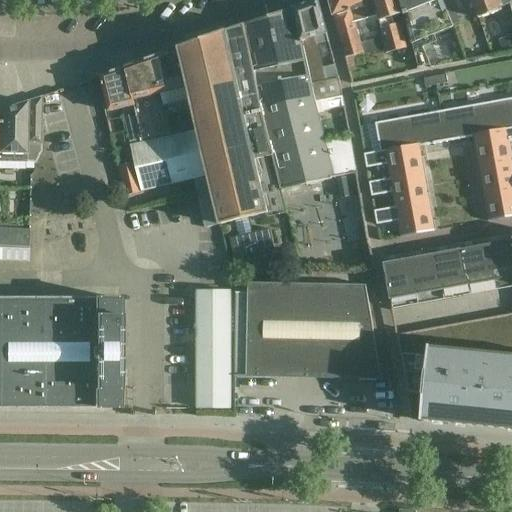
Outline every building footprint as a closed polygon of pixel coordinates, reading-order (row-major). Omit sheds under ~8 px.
[(327,34),(318,0),(295,8),(318,102),(342,97),(339,79),(334,60),(321,63),(314,38),(327,34)] [(379,17),(373,0),(329,0),(338,31),(345,58),(362,55),(386,50),(384,39),(361,44),(357,23),(379,17)] [(403,15),(398,0),(373,0),(379,17),(384,39),(386,50),(387,54),(406,49),(400,25),(394,27),(392,18),(403,15)] [(398,0),(403,15),(412,45),(418,68),(430,66),(420,42),(454,28),(442,0),(398,0)] [(510,0),(472,0),(479,19),(502,11),(501,9),(511,5),(510,0)] [(0,21),(19,22),(20,10),(0,8),(0,21)] [(318,102),(295,8),(243,26),(281,191),(289,189),(332,180),(331,179),(357,174),(350,138),(325,143),(318,102)] [(281,191),(243,26),(180,49),(199,133),(210,178),(221,225),(236,222),(240,237),(231,239),(236,261),(275,251),(270,230),(252,234),(249,219),(267,214),(268,218),(287,214),(281,191)] [(460,33),(441,39),(447,57),(466,51),(460,33)] [(199,133),(180,49),(153,58),(172,139),(199,133)] [(364,66),(362,55),(345,58),(348,68),(364,66)] [(172,139),(153,58),(125,68),(143,145),(172,139)] [(143,145),(125,68),(101,77),(109,112),(122,109),(131,148),(132,148),(143,145)] [(446,75),(435,77),(437,85),(448,83),(446,75)] [(435,77),(424,79),(426,88),(437,85),(435,77)] [(40,151),(41,97),(0,110),(0,160),(35,163),(40,151)] [(475,137),(511,129),(511,99),(442,112),(447,143),(448,142),(474,137),(475,138),(475,137)] [(446,143),(447,143),(442,112),(441,112),(376,124),(381,152),(381,154),(419,147),(419,148),(420,148),(419,147),(446,142),(446,143)] [(511,129),(475,137),(475,140),(475,141),(475,142),(476,142),(477,147),(476,147),(477,149),(478,156),(478,157),(479,157),(480,164),(479,164),(480,165),(511,159),(511,154),(510,143),(511,142),(511,129)] [(210,178),(199,133),(172,139),(143,145),(132,148),(142,193),(195,181),(210,178)] [(420,150),(419,148),(419,147),(381,154),(381,152),(365,155),(367,168),(388,165),(391,179),(391,181),(425,175),(424,174),(423,167),(423,165),(422,166),(421,158),(422,158),(421,157),(420,152),(420,150)] [(511,159),(480,165),(480,166),(481,169),(480,169),(481,171),(482,175),(481,175),(482,177),(483,184),(483,186),(484,186),(485,193),(485,194),(511,188),(511,159)] [(425,176),(425,175),(391,181),(391,179),(369,183),(372,197),(394,193),(396,208),(397,209),(430,203),(429,203),(428,196),(428,195),(428,194),(426,187),(427,187),(426,185),(425,180),(426,180),(425,179),(424,176),(425,176)] [(221,225),(210,178),(195,181),(206,229),(221,225)] [(511,188),(485,194),(486,197),(485,197),(486,199),(487,204),(486,204),(487,205),(488,212),(488,214),(489,214),(490,220),(489,220),(489,222),(511,217),(511,188)] [(430,204),(430,203),(397,209),(396,208),(375,211),(378,225),(399,221),(401,236),(401,238),(435,232),(435,230),(434,230),(433,224),(433,222),(431,215),(432,215),(432,214),(431,214),(430,209),(431,209),(430,207),(429,204),(430,204)] [(29,235),(0,234),(0,247),(27,248),(27,250),(28,250),(29,237),(29,235)] [(511,241),(509,242),(509,241),(507,241),(507,242),(502,243),(502,242),(501,243),(489,245),(488,245),(494,272),(495,282),(511,278),(511,241)] [(495,282),(494,272),(488,245),(483,246),(481,246),(481,247),(476,248),(476,247),(475,247),(475,248),(463,250),(462,250),(468,276),(469,286),(495,282)] [(469,286),(468,276),(462,250),(457,251),(455,251),(450,252),(449,252),(449,253),(437,255),(437,254),(436,254),(442,281),(443,291),(469,286)] [(443,291),(442,281),(436,254),(436,255),(431,256),(431,255),(429,256),(424,257),(423,257),(411,259),(410,259),(416,286),(417,296),(443,291)] [(416,286),(410,259),(410,260),(405,261),(405,260),(403,261),(398,262),(398,261),(397,262),(385,264),(384,264),(390,301),(392,300),(417,296),(416,286)] [(366,286),(248,284),(248,294),(236,294),(235,376),(246,377),(381,380),(366,286)] [(197,292),(197,409),(231,409),(231,371),(231,292),(197,292)] [(119,300),(0,299),(0,409),(119,409),(119,389),(119,372),(119,338),(124,338),(124,329),(119,329),(119,300)] [(424,396),(422,422),(424,422),(424,421),(444,423),(444,424),(446,424),(446,423),(455,424),(455,425),(456,425),(457,424),(466,425),(465,426),(467,426),(467,425),(476,426),(476,427),(478,427),(478,426),(487,427),(487,428),(489,428),(509,430),(508,430),(510,430),(511,429),(511,338),(455,349),(430,346),(429,354),(402,358),(401,358),(408,394),(424,396)]
